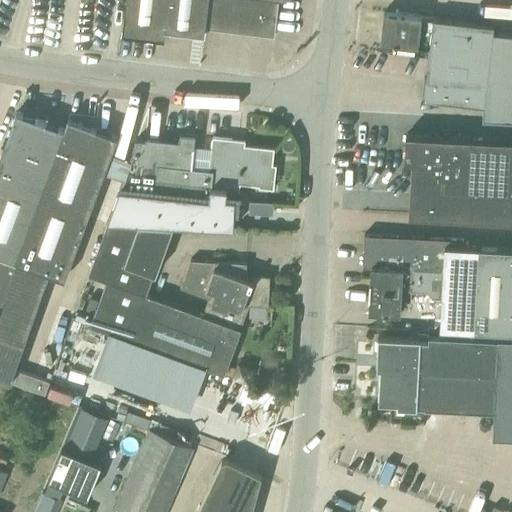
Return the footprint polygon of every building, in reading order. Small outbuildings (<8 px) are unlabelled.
[(128,0),(125,35),(164,40),(167,32),(207,37),(208,28),(275,36),(279,0),(128,0)] [(430,47),(434,18),(423,17),(385,12),(381,43),(419,48),(420,46),(430,47)] [(434,18),(430,47),(424,98),(485,105),(484,118),(511,119),(511,33),(494,31),(495,25),(434,17),(434,18)] [(0,307),(65,132),(18,114),(0,161),(0,307)] [(69,121),(65,132),(0,307),(0,377),(44,393),(48,381),(14,369),(48,274),(65,280),(118,140),(69,121)] [(115,203),(109,220),(110,221),(237,228),(237,199),(228,198),(228,189),(241,191),(242,182),(260,184),(259,188),(274,190),(277,167),(274,166),(276,149),(246,146),(247,141),(215,138),(211,169),(193,167),(195,145),(196,135),(180,134),(179,141),(146,137),(146,140),(138,139),(115,203)] [(511,141),(407,136),(406,161),(414,162),(411,215),(511,220),(511,141)] [(251,202),(251,212),(273,213),(274,203),(251,202)] [(246,279),(249,264),(192,261),(182,288),(213,300),(207,317),(148,295),(156,273),(158,274),(176,226),(110,222),(91,275),(109,281),(93,325),(226,375),(243,330),(238,329),(247,305),(271,307),(272,278),(254,277),(252,281),(246,279)] [(477,330),(481,247),(465,246),(465,240),(366,235),(364,267),(372,267),(404,269),(410,269),(409,288),(411,291),(411,290),(427,291),(427,293),(442,294),(441,328),(477,330)] [(511,248),(481,247),(477,330),(511,331),(511,248)] [(411,301),(411,291),(409,288),(410,269),(404,269),(372,267),(370,312),(402,314),(403,300),(411,301)] [(398,407),(495,412),(494,437),(511,437),(511,339),(429,335),(429,339),(379,336),(378,356),(381,357),(379,402),(398,403),(398,407)] [(164,511),(193,447),(149,428),(112,511),(164,511)] [(64,446),(50,479),(89,496),(103,463),(92,458),(64,446)] [(0,463),(5,466),(10,453),(0,449),(0,463)] [(196,511),(251,511),(263,472),(227,458),(221,460),(196,511)] [(45,492),(36,511),(57,511),(63,500),(45,492)]
